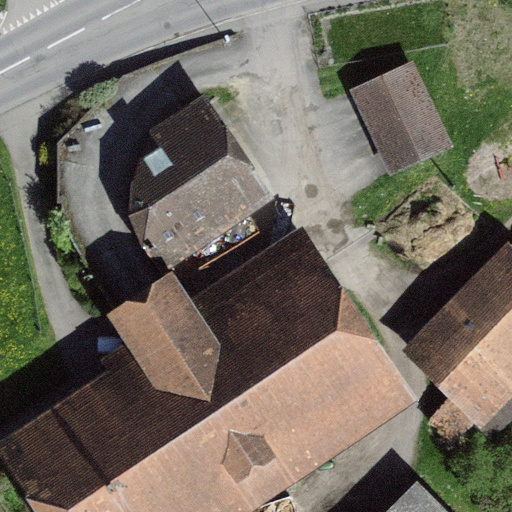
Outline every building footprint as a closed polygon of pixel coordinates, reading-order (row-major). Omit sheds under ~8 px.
[(448,147),(409,61),(347,89),(386,174),(448,147)] [(245,189),(198,109),(141,138),(115,189),(127,217),(149,257),(245,189)] [(197,511),(391,384),(302,250),(194,321),(171,286),(107,328),(133,367),(9,448),(51,511),(197,511)] [(511,257),(403,361),(475,431),(511,393),(511,257)] [(443,511),(417,485),(388,511),(443,511)]
